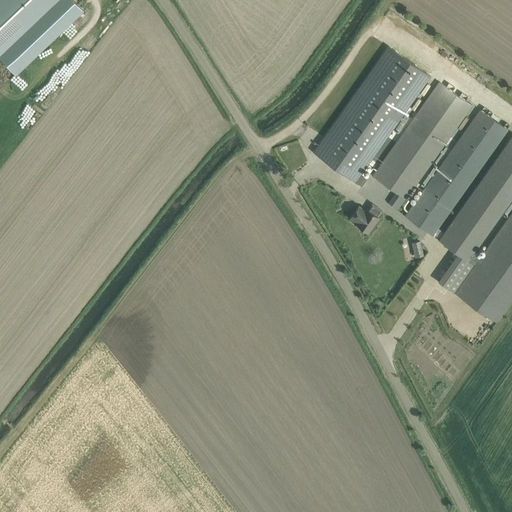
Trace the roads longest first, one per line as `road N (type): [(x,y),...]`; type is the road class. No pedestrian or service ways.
road 1 (unclassified): [(462,511),(359,317),(159,0)]
road 2 (unknown): [(258,154),(304,117),(374,30),(390,32),(511,115)]
